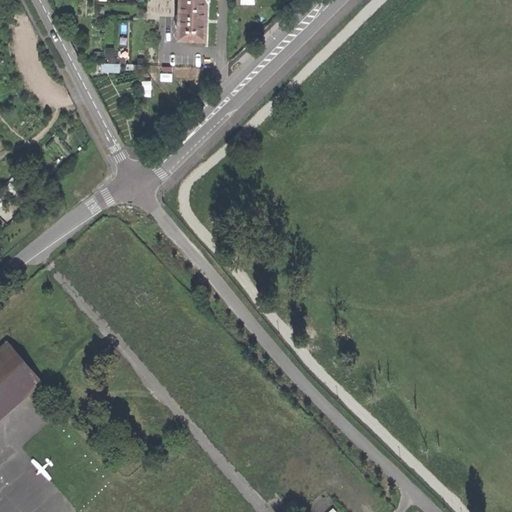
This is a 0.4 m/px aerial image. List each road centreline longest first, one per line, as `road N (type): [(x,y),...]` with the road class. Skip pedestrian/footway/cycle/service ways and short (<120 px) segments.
road 1 (unclassified): [(136,183),(300,382),(437,511)]
road 2 (residential): [(329,0),(136,183)]
road 3 (residential): [(39,0),(136,183)]
road 4 (unclassified): [(0,280),(80,214),(136,183)]
